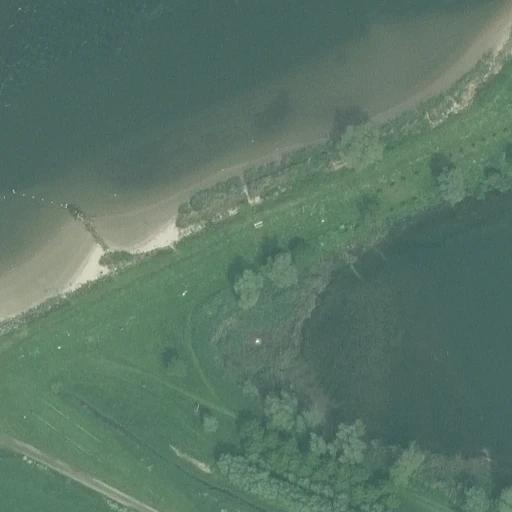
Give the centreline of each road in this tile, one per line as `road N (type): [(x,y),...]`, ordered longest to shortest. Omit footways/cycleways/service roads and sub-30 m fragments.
road 1 (track): [(0,382),(49,363),(103,363),(150,376),(450,511)]
road 2 (track): [(140,511),(0,437)]
